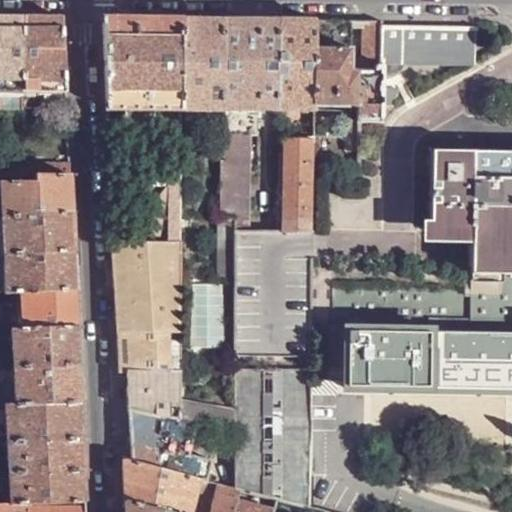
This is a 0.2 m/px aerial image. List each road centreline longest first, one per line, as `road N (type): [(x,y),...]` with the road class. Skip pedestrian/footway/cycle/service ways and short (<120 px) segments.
road 1 (residential): [(78,0),(107,511)]
road 2 (residential): [(250,0),(511,7)]
